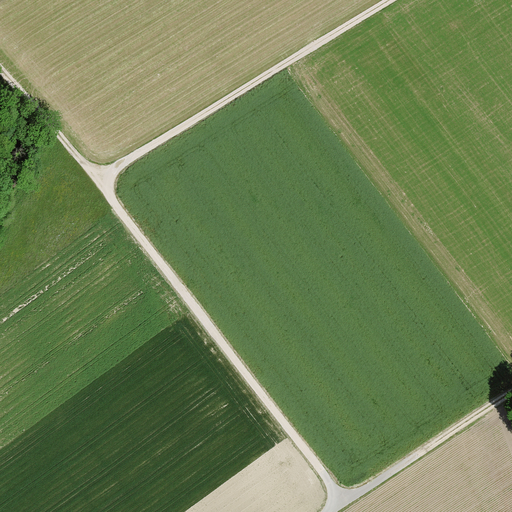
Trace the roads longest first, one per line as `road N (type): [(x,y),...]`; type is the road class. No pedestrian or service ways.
road 1 (track): [(392,0),(97,178),(314,460),(343,502),(329,511)]
road 2 (track): [(343,502),(511,392)]
road 3 (track): [(97,178),(0,67)]
